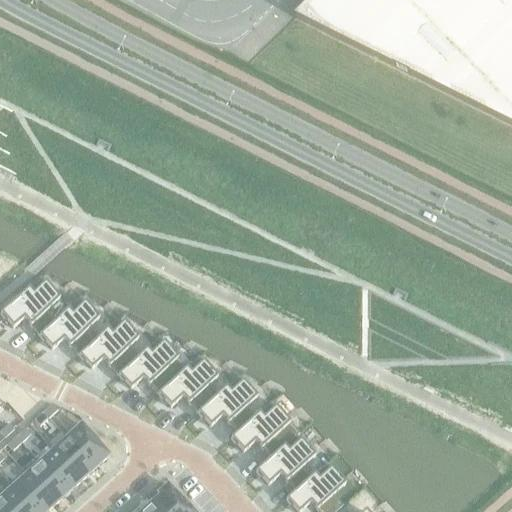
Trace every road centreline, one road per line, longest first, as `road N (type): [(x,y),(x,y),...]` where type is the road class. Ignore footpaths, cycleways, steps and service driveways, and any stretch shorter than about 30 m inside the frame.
road 1 (tertiary): [(1,0),(511,258)]
road 2 (tertiary): [(511,235),(50,0)]
road 3 (residential): [(161,448),(0,361)]
road 4 (unclassified): [(166,0),(218,30),(270,0)]
